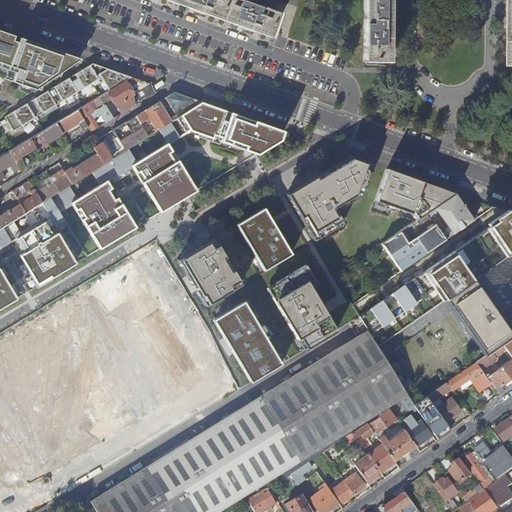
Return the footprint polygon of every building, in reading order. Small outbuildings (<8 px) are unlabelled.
[(173,0),(163,0),(189,9),(190,6),(173,0)] [(240,0),(173,0),(190,6),(189,9),(197,12),(204,15),(206,11),(231,21),(230,24),(242,28),(253,32),(255,29),(271,35),(274,27),(278,14),(240,0)] [(362,0),(362,62),(388,63),(389,27),(389,0),(362,0)] [(206,11),(204,15),(230,24),(231,21),(206,11)] [(255,29),(253,32),(270,38),(271,35),(255,29)] [(0,106),(3,104),(1,100),(0,101),(0,73),(31,87),(78,59),(37,44),(36,48),(0,34),(0,106)] [(91,64),(4,117),(11,129),(99,77),(108,91),(130,78),(91,64)] [(138,80),(130,78),(108,91),(77,110),(87,126),(90,131),(98,127),(93,119),(101,114),(105,122),(112,118),(103,103),(111,98),(115,106),(118,104),(122,112),(153,94),(151,85),(143,82),(130,90),(128,87),(138,80)] [(190,109),(200,103),(173,93),(164,98),(176,118),(190,109)] [(159,128),(175,119),(173,116),(169,119),(158,102),(134,116),(139,124),(142,122),(143,124),(146,123),(146,121),(145,120),(148,118),(156,130),(157,130),(159,128)] [(175,119),(159,128),(170,145),(193,131),(255,155),(281,139),(284,132),(277,130),(251,121),(238,116),(226,112),(206,104),(200,103),(190,109),(176,118),(175,119)] [(87,126),(77,110),(60,120),(55,123),(60,131),(65,128),(68,133),(74,129),(71,125),(79,120),(84,128),(87,126)] [(139,124),(134,116),(127,120),(134,132),(119,141),(120,143),(125,150),(129,147),(147,136),(139,124)] [(46,142),(62,133),(60,131),(55,123),(30,138),(35,147),(40,155),(51,149),(46,142)] [(30,138),(8,151),(14,160),(35,147),(30,138)] [(103,163),(125,150),(120,143),(115,146),(117,150),(113,153),(105,140),(99,143),(96,139),(90,143),(97,154),(103,163)] [(198,190),(170,145),(139,164),(136,166),(164,210),(198,190)] [(136,166),(139,164),(129,147),(125,150),(103,163),(91,171),(101,187),(109,182),(136,166)] [(0,169),(14,161),(14,160),(8,151),(0,156),(0,169)] [(91,171),(103,163),(97,154),(71,169),(70,167),(63,171),(71,183),(91,171)] [(364,202),(373,171),(355,163),(290,202),(315,245),(345,229),(338,217),(364,202)] [(68,185),(71,183),(63,171),(61,169),(48,177),(58,191),(68,185)] [(49,197),(58,191),(48,177),(44,170),(43,171),(47,179),(45,181),(47,185),(35,192),(41,202),(49,197)] [(433,208),(455,194),(388,171),(376,208),(415,221),(433,208)] [(40,203),(41,202),(35,192),(27,181),(21,184),(29,197),(22,202),(14,188),(8,192),(16,205),(18,204),(24,213),(29,209),(40,203)] [(137,226),(109,182),(101,187),(78,201),(68,185),(58,191),(49,197),(59,212),(75,202),(102,247),(137,226)] [(29,197),(21,184),(14,188),(22,202),(29,197)] [(455,194),(433,208),(452,235),(473,221),(464,207),(466,206),(465,204),(471,200),(455,194)] [(44,209),(54,225),(62,220),(49,197),(41,202),(40,203),(44,209)] [(467,205),(476,217),(484,211),(475,199),(467,205)] [(11,221),(24,213),(18,204),(16,205),(0,215),(0,227),(1,227),(11,221)] [(38,219),(40,218),(47,229),(54,225),(44,209),(35,214),(38,219)] [(294,259),(264,212),(237,230),(268,277),(294,259)] [(511,262),(511,212),(509,212),(488,226),(490,229),(487,231),(499,248),(510,264),(511,262)] [(13,234),(15,238),(20,246),(47,229),(40,218),(38,219),(18,232),(13,234)] [(11,221),(1,227),(10,241),(12,239),(15,238),(13,234),(18,232),(12,222),(11,221)] [(399,272),(446,241),(436,226),(407,244),(400,233),(381,245),(399,272)] [(0,246),(6,243),(10,241),(1,227),(0,227),(0,246)] [(47,229),(20,246),(23,251),(51,235),(47,229)] [(467,271),(499,248),(487,231),(455,253),(467,271)] [(35,282),(36,284),(73,262),(72,259),(67,251),(65,248),(60,240),(55,232),(51,235),(23,251),(18,254),(23,262),(35,282)] [(243,288),(213,239),(182,258),(213,307),(243,288)] [(453,312),(482,291),(467,271),(455,253),(426,273),(445,302),(453,312)] [(0,332),(0,425),(27,478),(205,386),(140,260),(0,332)] [(0,306),(15,297),(14,295),(8,285),(2,276),(0,272),(0,306)] [(445,302),(426,273),(358,318),(367,331),(377,347),(445,302)] [(336,331),(302,276),(272,295),(307,349),(336,331)] [(482,291),(453,312),(484,355),(500,344),(508,339),(511,336),(482,291)] [(282,364),(247,303),(216,321),(250,382),(282,364)] [(219,511),(407,395),(377,347),(367,331),(286,380),(89,502),(95,511),(219,511)] [(504,349),(511,360),(511,345),(508,339),(500,344),(504,349)] [(475,362),(480,370),(493,361),(491,358),(504,349),(500,344),(484,355),(475,362)] [(485,376),(499,395),(503,392),(499,386),(511,377),(511,364),(509,361),(489,376),(488,374),(485,376)] [(450,390),(451,391),(469,378),(478,392),(489,384),(475,363),(463,371),(463,370),(445,382),(450,390)] [(438,398),(450,390),(445,382),(425,396),(431,403),(438,398)] [(434,436),(447,427),(444,423),(431,403),(425,396),(413,404),(412,405),(434,436)] [(431,403),(444,423),(460,412),(450,399),(443,404),(438,398),(431,403)] [(387,409),(366,423),(373,433),(374,434),(381,430),(395,420),(387,409)] [(511,435),(511,423),(509,419),(495,430),(503,442),(511,435)] [(404,431),(415,447),(431,435),(419,420),(414,424),(412,421),(409,424),(411,426),(404,431)] [(350,434),(354,439),(360,435),(363,440),(373,433),(366,423),(350,434)] [(374,434),(378,439),(383,436),(381,434),(383,433),(381,430),(374,434)] [(378,439),(394,462),(415,447),(404,431),(387,443),(383,436),(378,439)] [(349,459),(366,482),(394,462),(378,439),(374,434),(373,433),(363,440),(358,443),(367,455),(360,460),(357,455),(349,459)] [(350,434),(344,438),(348,444),(354,439),(350,434)] [(475,450),(479,456),(483,462),(486,466),(496,481),(506,473),(511,469),(511,457),(504,446),(486,459),(484,456),(489,453),(483,443),(474,449),(475,450)] [(333,445),(322,453),(329,462),(337,457),(336,456),(339,454),(333,445)] [(459,456),(484,489),(491,484),(480,470),(486,466),(483,462),(479,456),(475,450),(467,456),(464,452),(459,456)] [(459,483),(460,483),(470,475),(459,460),(452,465),(454,468),(449,471),(451,473),(459,483)] [(307,463),(290,474),(297,486),(300,483),(295,475),(304,469),(304,470),(309,466),(307,463)] [(442,479),(434,486),(445,501),(458,492),(447,476),(444,472),(439,475),(442,479)] [(343,481),(353,495),(365,487),(354,473),(343,481)] [(451,473),(447,476),(458,492),(459,493),(464,489),(460,483),(459,483),(451,473)] [(511,484),(506,476),(488,489),(501,507),(511,499),(511,494),(507,487),(511,484)] [(419,485),(439,511),(445,508),(428,486),(429,485),(426,480),(419,485)] [(342,503),(353,495),(343,481),(332,489),(342,503)] [(317,511),(324,511),(338,502),(324,483),(322,485),(324,488),(309,499),(318,511),(317,511)] [(254,511),(259,511),(278,502),(269,487),(247,499),(254,511)] [(459,493),(466,502),(469,500),(478,493),(475,488),(467,493),(464,489),(459,493)] [(484,491),(470,500),(471,502),(476,509),(478,511),(489,511),(496,508),(484,491)] [(406,493),(384,509),(385,511),(402,511),(413,503),(406,493)] [(289,511),(312,511),(302,494),(285,504),(289,511)] [(453,511),(452,511),(459,511),(460,511),(459,509),(471,502),(470,500),(469,500),(466,502),(453,511)] [(460,511),(459,511),(472,511),(476,509),(471,502),(459,509),(460,511)]
